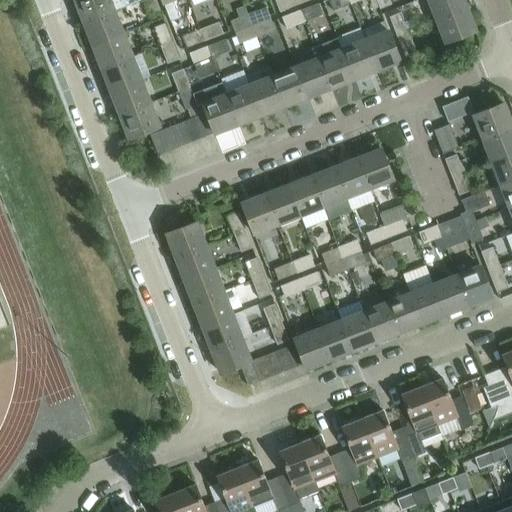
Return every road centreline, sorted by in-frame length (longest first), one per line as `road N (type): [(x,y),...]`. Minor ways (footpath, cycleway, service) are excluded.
road 1 (residential): [(126,210),(511,60)]
road 2 (residential): [(213,432),(511,316)]
road 3 (residential): [(213,432),(126,210)]
road 4 (residential): [(126,210),(43,0)]
road 5 (residential): [(62,511),(81,483),(213,432)]
